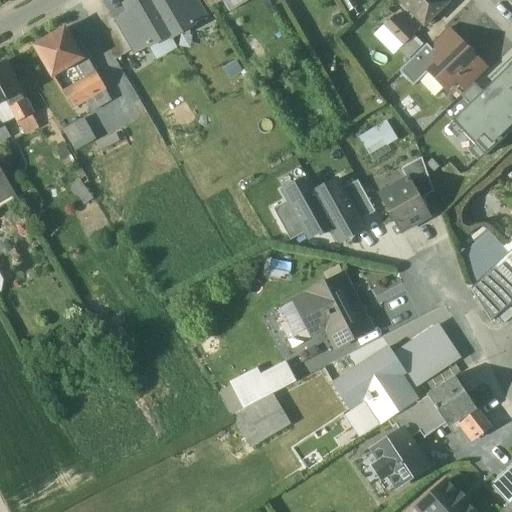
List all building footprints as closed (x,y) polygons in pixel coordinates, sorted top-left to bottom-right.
[(149,47),(170,35),(149,0),(135,0),(126,6),(130,13),(149,47)] [(172,39),(193,27),(177,0),(149,0),(170,35),(172,39)] [(197,0),(177,0),(193,27),(208,19),(197,0)] [(218,2),(216,0),(201,0),(207,8),(218,2)] [(398,0),(424,26),(448,3),(445,0),(398,0)] [(133,56),(149,47),(130,13),(114,22),(133,56)] [(345,17),(334,14),(331,26),(342,29),(345,17)] [(394,16),(384,26),(402,45),(403,46),(413,36),(394,16)] [(64,28),(35,46),(52,76),(72,64),(82,58),(68,35),(64,28)] [(89,54),(75,31),(68,35),(82,58),(86,56),(89,54)] [(445,31),(427,48),(437,58),(438,59),(456,41),(455,40),(445,31)] [(413,36),(403,46),(402,45),(398,49),(407,58),(421,45),(413,36)] [(475,62),(477,60),(456,39),(455,40),(456,41),(438,59),(437,58),(426,69),(429,72),(444,88),(446,91),(455,82),(454,81),(475,61),(475,62)] [(399,72),(414,87),(420,81),(429,72),(426,69),(437,58),(427,48),(425,46),(399,72)] [(82,58),(72,64),(82,81),(96,73),(86,56),(82,58)] [(5,61),(0,64),(0,102),(6,100),(21,92),(5,61)] [(475,61),(454,81),(455,82),(464,91),(485,71),(475,62),(475,61)] [(511,72),(507,68),(480,95),(480,96),(506,123),(507,123),(511,118),(511,72)] [(435,97),(444,88),(429,72),(420,81),(435,97)] [(82,81),(63,93),(71,108),(84,100),(104,88),(105,88),(96,73),(82,81)] [(104,88),(84,100),(91,112),(111,100),(104,88)] [(21,92),(6,100),(18,122),(31,115),(32,114),(21,92)] [(506,123),(480,96),(466,109),(492,136),(506,123)] [(492,136),(466,109),(455,120),(480,146),(481,147),(492,136)] [(31,115),(18,122),(24,133),(37,127),(31,115)] [(0,140),(9,135),(0,118),(0,140)] [(64,129),(74,149),(95,138),(85,118),(64,129)] [(387,121),(360,139),(372,157),(399,140),(387,121)] [(95,143),(103,154),(118,143),(110,132),(95,143)] [(492,136),(481,147),(480,146),(470,156),(481,168),(502,147),(492,136)] [(420,158),(400,169),(406,179),(407,178),(419,200),(433,192),(420,158)] [(470,166),(465,159),(455,167),(461,174),(470,166)] [(0,191),(10,186),(0,168),(0,191)] [(419,200),(407,178),(406,179),(378,194),(400,233),(428,217),(419,200)] [(289,202),(306,233),(309,238),(320,232),(322,235),(333,229),(314,193),(306,180),(284,192),(289,202)] [(314,193),(333,229),(341,243),(353,236),(351,233),(362,227),(359,222),(342,190),(337,181),(314,193)] [(358,182),(342,190),(359,222),(375,213),(358,182)] [(289,202),(273,210),(290,242),(306,233),(289,202)] [(511,249),(493,267),(498,272),(499,271),(511,284),(511,249)] [(511,284),(499,271),(498,272),(493,267),(469,289),(490,322),(511,301),(511,284)] [(343,275),(294,300),(309,329),(322,322),(336,348),(371,331),(343,275)] [(431,329),(392,355),(415,388),(454,362),(431,329)] [(405,374),(388,349),(334,384),(333,383),(332,383),(344,401),(362,389),(367,396),(362,400),(365,404),(365,405),(370,401),(385,422),(387,421),(405,409),(417,401),(416,400),(415,401),(400,377),(405,374)] [(286,363),(260,376),(270,395),(273,394),(296,382),(286,363)] [(454,377),(426,395),(427,396),(444,423),(447,421),(456,415),(460,420),(460,419),(475,409),(454,377)] [(270,395),(232,415),(251,447),(291,425),(273,394),(270,395)] [(444,423),(427,396),(416,403),(434,431),(447,422),(447,421),(444,423)] [(416,403),(406,410),(420,432),(424,437),(431,432),(432,432),(434,431),(416,403)] [(405,409),(387,421),(392,428),(395,426),(400,432),(403,430),(408,439),(420,432),(406,410),(405,409)] [(475,409),(460,419),(475,439),(490,428),(476,409),(475,409)] [(400,432),(372,450),(380,461),(373,466),(382,480),(389,475),(397,487),(427,467),(408,439),(403,430),(400,432)] [(511,464),(489,485),(508,506),(511,502),(511,464)] [(456,493),(445,482),(416,508),(419,511),(472,511),(467,506),(469,504),(457,492),(456,493)] [(511,511),(511,502),(508,506),(501,511),(511,511)]
